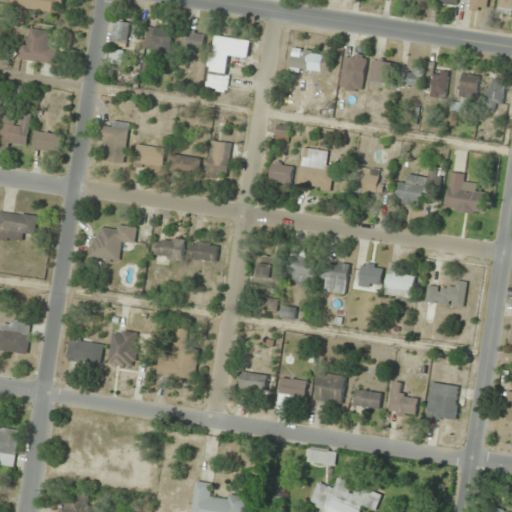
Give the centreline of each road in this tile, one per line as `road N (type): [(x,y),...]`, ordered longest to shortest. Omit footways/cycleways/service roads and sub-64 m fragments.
road 1 (residential): [(511,464),(0,386)]
road 2 (residential): [(102,0),(26,511)]
road 3 (residential): [(511,253),(0,178)]
road 4 (residential): [(274,10),(212,418)]
road 5 (tertiary): [(511,42),(200,0)]
road 6 (residential): [(511,212),(467,511)]
